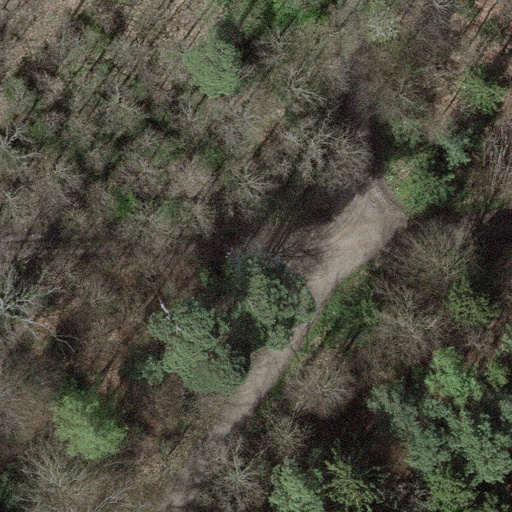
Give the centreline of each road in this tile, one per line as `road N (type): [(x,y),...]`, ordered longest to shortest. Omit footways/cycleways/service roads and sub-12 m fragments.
road 1 (track): [(0,247),(370,232)]
road 2 (track): [(174,511),(370,232)]
road 3 (track): [(370,232),(355,0)]
road 4 (track): [(370,232),(511,228)]
